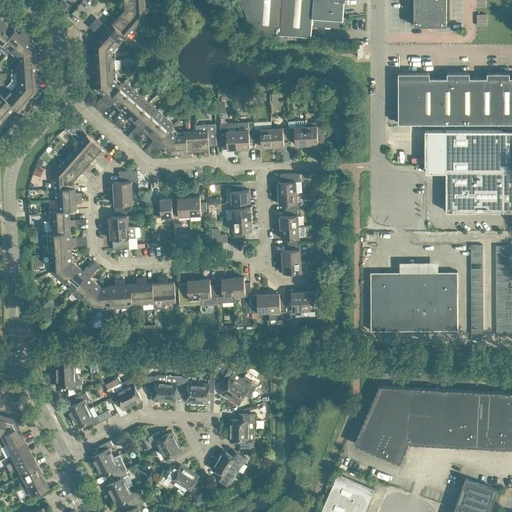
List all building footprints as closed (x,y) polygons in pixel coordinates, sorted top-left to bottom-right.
[(145,9),(144,0),(124,0),(125,8),(148,16),(148,9),(145,9)] [(241,0),(250,22),(267,32),(311,36),(312,25),(339,27),(340,19),(343,19),(344,0),(241,0)] [(413,0),(414,25),(446,25),(446,0),(413,0)] [(148,16),(125,8),(120,14),(135,28),(142,20),(144,22),(148,16)] [(135,28),(120,14),(115,19),(111,15),(108,19),(112,22),(128,36),(135,28)] [(487,25),(487,14),(477,14),(477,25),(487,25)] [(112,22),(108,27),(104,23),(101,27),(121,44),(128,36),(112,22)] [(8,26),(5,23),(0,27),(0,44),(1,44),(9,34),(4,30),(8,26)] [(115,50),(121,44),(101,27),(98,30),(102,34),(94,43),(95,55),(89,55),(90,60),(95,60),(116,59),(115,50)] [(9,51),(26,32),(22,29),(18,33),(14,29),(9,34),(1,44),(9,51)] [(26,39),(29,35),(26,32),(9,51),(15,56),(15,65),(35,64),(36,64),(41,63),(41,58),(35,59),(34,47),(26,39)] [(357,43),(338,44),(339,52),(357,51),(357,43)] [(116,59),(95,60),(96,70),(116,68),(121,68),(120,58),(116,59)] [(37,74),(36,64),(35,64),(15,65),(16,75),(34,74),(36,73),(36,74),(37,74)] [(117,77),(116,68),(96,70),(91,70),(91,76),(96,75),(97,87),(106,95),(102,99),(106,102),(110,98),(123,82),(117,77)] [(418,97),(418,72),(398,72),(398,97),(418,97)] [(438,123),(438,77),(430,77),(430,72),(418,72),(418,97),(418,123),(438,123)] [(458,122),(458,72),(447,72),(447,77),(438,77),(438,123),(458,122)] [(478,122),(478,77),(470,77),(470,72),(458,72),(458,122),(478,122)] [(498,122),(498,72),(487,72),(487,77),(478,77),(478,122),(498,122)] [(511,122),(511,77),(510,77),(510,72),(498,72),(498,122),(511,122)] [(36,79),(42,78),(42,73),(37,74),(36,74),(36,73),(34,74),(16,75),(16,83),(11,90),(30,107),(33,103),(29,99),(37,91),(36,79)] [(118,105),(133,88),(125,80),(123,82),(110,98),(106,102),(110,105),(113,101),(118,105)] [(122,116),(141,95),(133,88),(118,105),(122,109),(119,113),(122,116)] [(30,107),(11,90),(4,97),(4,98),(14,106),(14,107),(19,111),(23,107),(27,110),(30,107)] [(4,98),(4,97),(0,93),(0,108),(11,118),(14,115),(10,111),(14,107),(14,106),(4,98)] [(134,119),(149,102),(141,95),(122,116),(126,119),(129,115),(134,119)] [(418,123),(418,97),(398,97),(398,123),(418,123)] [(138,131),(157,109),(149,102),(134,119),(139,123),(135,127),(138,131)] [(11,118),(0,108),(0,122),(3,118),(7,122),(11,118)] [(150,134),(165,116),(157,109),(138,131),(142,134),(146,130),(150,134)] [(174,124),(165,116),(150,134),(155,138),(151,142),(155,145),(172,126),(174,124)] [(318,137),(324,136),(322,116),(320,116),(320,118),(318,120),(316,121),(314,121),(306,122),(307,143),(318,143),(318,137)] [(255,140),(255,128),(254,120),(237,121),(238,129),(239,148),(250,147),(250,141),(255,140)] [(306,122),(306,120),(288,121),(289,126),(289,138),(295,138),(295,144),(307,143),(306,122)] [(239,148),(238,129),(237,121),(220,122),(221,142),(227,142),(227,148),(239,148)] [(197,124),(197,130),(198,150),(204,150),(205,155),(209,155),(209,145),(217,145),(216,123),(197,124)] [(188,156),(186,131),(178,131),(172,126),(155,145),(158,148),(162,144),(171,152),(183,151),(183,156),(188,156)] [(289,138),(289,126),(272,127),(273,145),(284,145),(284,139),(289,138)] [(273,145),(272,127),(255,128),(255,140),(261,140),(261,146),(273,145)] [(511,129),(425,129),(425,165),(426,165),(426,171),(446,171),(446,210),(511,210),(511,129)] [(198,150),(197,130),(186,131),(188,156),(192,156),(192,150),(198,150)] [(106,151),(87,134),(80,142),(95,156),(99,151),(103,155),(106,151)] [(95,156),(80,142),(72,150),(92,167),(95,164),(91,160),(95,156)] [(92,167),(72,150),(65,158),(80,172),(84,167),(88,171),(92,167)] [(80,172),(65,158),(58,166),(56,164),(51,170),(75,178),(80,172)] [(76,186),(75,178),(51,170),(52,177),(55,177),(55,188),(76,186)] [(113,181),(114,193),(132,192),(132,191),(139,191),(138,170),(119,171),(120,181),(113,181)] [(302,191),(301,173),(288,173),(280,173),(281,181),(278,181),(279,192),(297,191),(302,191)] [(232,202),(244,201),(250,201),(249,189),(243,189),(243,184),(231,185),(232,202)] [(76,193),(76,186),(55,188),(56,198),(82,197),(81,192),(76,193)] [(298,208),(297,191),(279,192),(279,204),(285,204),(286,209),(298,208)] [(133,203),(132,192),(114,193),(115,209),(127,209),(127,203),(133,203)] [(190,214),(189,196),(178,197),(178,203),(172,203),(173,215),(190,214)] [(200,196),(189,196),(190,214),(207,213),(206,201),(200,202),(200,196)] [(82,202),(82,197),(56,198),(57,209),(57,210),(70,209),(70,208),(77,208),(77,202),(82,202)] [(172,203),(172,197),(160,198),(160,204),(154,204),(155,216),(173,215),(172,203)] [(245,207),(244,201),(232,202),(233,219),(251,218),(250,207),(245,207)] [(71,219),(70,208),(70,209),(57,210),(57,209),(49,209),(50,220),(70,218),(70,219),(71,219)] [(299,225),(298,208),(286,209),(286,215),(280,215),(281,226),(299,225)] [(128,226),(127,209),(115,209),(115,215),(110,215),(111,227),(128,226)] [(71,224),(76,223),(76,218),(71,219),(70,219),(70,218),(50,220),(51,231),(71,230),(71,224)] [(252,230),(251,218),(233,219),(234,237),(246,236),(246,230),(252,230)] [(130,248),(129,243),(129,237),(136,237),(136,225),(128,226),(111,227),(111,238),(113,238),(114,249),(130,248)] [(299,226),(299,225),(281,226),(281,238),(287,238),(288,243),(300,242),(299,236),(304,236),(306,234),(305,225),(299,226)] [(77,240),(77,236),(72,236),(71,230),(51,231),(48,231),(48,242),(77,240)] [(72,245),(77,245),(77,240),(48,242),(49,253),(72,252),(72,245)] [(301,259),(300,242),(288,243),(288,249),(282,249),(283,261),(301,259)] [(50,271),(73,260),(72,252),(49,253),(50,271)] [(302,271),(301,259),(283,261),(284,272),(302,271)] [(63,283),(79,265),(73,260),(50,271),(63,283)] [(71,290),(91,268),(87,265),(84,269),(79,265),(63,283),(71,290)] [(79,297),(95,280),(91,276),(94,271),(91,268),(71,290),(79,297)] [(458,329),(458,271),(371,271),(371,330),(458,329)] [(165,301),(163,275),(158,276),(159,281),(153,282),(154,302),(165,301)] [(168,275),(163,275),(165,301),(176,301),(174,280),(168,281),(168,275)] [(154,302),(153,282),(147,282),(146,276),(141,277),(143,302),(154,302)] [(244,276),(233,277),(234,295),(251,294),(250,282),(245,282),(244,276)] [(143,302),(141,277),(137,277),(137,283),(131,283),(132,303),(133,303),(143,302)] [(222,284),(216,284),(217,302),(234,301),(234,295),(233,277),(221,278),(222,284)] [(121,307),(120,278),(115,278),(115,284),(109,284),(111,308),(121,307)] [(132,303),(131,283),(125,283),(124,278),(120,278),(121,307),(133,306),(133,303),(132,303)] [(210,278),(199,279),(200,297),(200,303),(200,305),(217,304),(217,302),(216,284),(211,284),(210,278)] [(200,297),(199,279),(187,280),(188,282),(178,282),(180,304),(200,303),(200,297)] [(93,309),(101,285),(95,280),(79,297),(93,309)] [(111,308),(109,284),(101,285),(93,309),(111,308)] [(313,290),(302,291),(304,315),(315,315),(314,302),(319,302),(318,292),(314,292),(313,290)] [(304,315),(302,291),(291,292),(291,298),(285,298),(287,318),(294,318),(294,316),(304,315)] [(287,318),(285,298),(280,298),(280,292),(268,293),(269,311),(270,319),(287,318)] [(269,311),(268,293),(251,294),(253,317),(259,317),(258,312),(269,311)] [(79,362),(79,356),(59,357),(59,362),(55,363),(56,373),(75,372),(75,362),(79,362)] [(243,377),(234,371),(229,368),(222,379),(227,382),(221,392),(229,398),(243,377)] [(142,387),(136,375),(134,371),(129,374),(130,378),(121,382),(133,404),(142,399),(137,389),(142,387)] [(215,378),(215,371),(211,371),(211,378),(209,378),(209,382),(198,382),(197,402),(208,403),(209,391),(214,391),(215,378)] [(78,372),(75,372),(56,373),(56,384),(68,383),(68,389),(81,388),(81,382),(82,382),(82,381),(80,378),(79,377),(78,376),(78,374),(78,372)] [(165,400),(166,376),(156,375),(150,375),(149,388),(155,388),(154,400),(165,400)] [(182,390),(182,376),(166,376),(165,400),(175,401),(176,389),(182,390)] [(197,402),(198,382),(188,381),(188,377),(182,376),(182,390),(187,390),(186,402),(197,402)] [(257,386),(252,383),(243,377),(229,398),(239,404),(245,394),(250,397),(257,386)] [(121,382),(107,389),(113,401),(118,398),(123,409),(133,404),(121,382)] [(409,442),(414,387),(379,385),(355,443),(400,462),(409,442)] [(443,444),(446,389),(414,387),(409,442),(443,444)] [(479,446),(480,391),(446,389),(443,444),(479,446)] [(67,407),(71,417),(89,408),(84,399),(89,397),(86,391),(74,397),(77,402),(67,407)] [(509,447),(511,392),(480,391),(479,446),(509,447)] [(94,417),(89,408),(71,417),(76,426),(87,421),(89,426),(101,420),(98,415),(94,417)] [(103,412),(106,417),(111,415),(109,409),(103,412)] [(9,425),(7,423),(9,419),(6,418),(7,416),(0,413),(0,433),(15,426),(14,423),(9,425)] [(255,413),(242,413),(242,419),(230,418),(230,429),(254,429),(255,413)] [(0,433),(5,444),(22,435),(19,428),(17,429),(15,426),(0,433)] [(254,440),(254,429),(230,429),(230,440),(241,440),(241,446),(254,446),(254,440)] [(160,449),(177,440),(172,430),(162,435),(160,431),(148,436),(151,442),(155,439),(160,449)] [(26,442),(22,435),(5,444),(10,454),(26,446),(24,443),(26,442)] [(114,445),(111,440),(99,446),(101,451),(91,456),(96,465),(114,457),(109,447),(114,445)] [(182,450),(177,440),(160,449),(164,458),(160,460),(163,465),(174,460),(172,455),(182,450)] [(15,464),(33,455),(29,448),(27,449),(26,446),(10,454),(15,464)] [(247,457),(236,450),(233,455),(223,448),(217,458),(238,471),(247,457)] [(119,454),(114,457),(96,465),(101,475),(111,470),(114,475),(125,469),(127,468),(119,454)] [(36,463),(33,455),(15,464),(21,474),(36,467),(34,464),(36,463)] [(238,471),(217,458),(212,467),(222,473),(219,478),(230,485),(238,471)] [(179,486),(190,469),(181,464),(175,473),(170,470),(163,481),(168,485),(171,480),(179,486)] [(26,485),(43,476),(39,468),(37,469),(36,467),(21,474),(26,485)] [(133,483),(125,469),(114,475),(116,480),(106,485),(111,495),(128,486),(133,483)] [(199,475),(190,469),(179,486),(188,492),(186,496),(191,499),(198,488),(193,485),(199,475)] [(364,511),(375,489),(338,473),(320,511),(364,511)] [(47,483),(43,476),(26,485),(20,487),(26,498),(47,487),(45,484),(47,483)] [(488,511),(497,488),(466,478),(453,511),(488,511)] [(132,492),(128,486),(111,495),(116,504),(126,499),(128,504),(140,498),(144,496),(141,490),(139,489),(132,492)] [(141,511),(139,506),(143,504),(140,498),(128,504),(131,509),(124,511),(141,511)]
